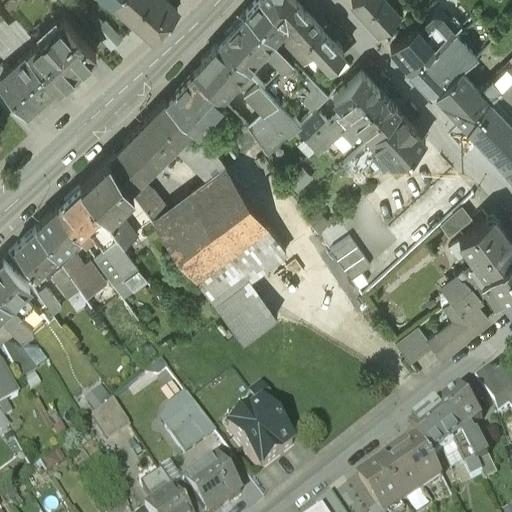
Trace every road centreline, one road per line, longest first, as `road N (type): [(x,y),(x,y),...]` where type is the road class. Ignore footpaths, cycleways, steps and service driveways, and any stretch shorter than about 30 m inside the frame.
road 1 (secondary): [(221,0),(0,211)]
road 2 (residential): [(280,511),(511,327)]
road 3 (residential): [(327,0),(511,201)]
